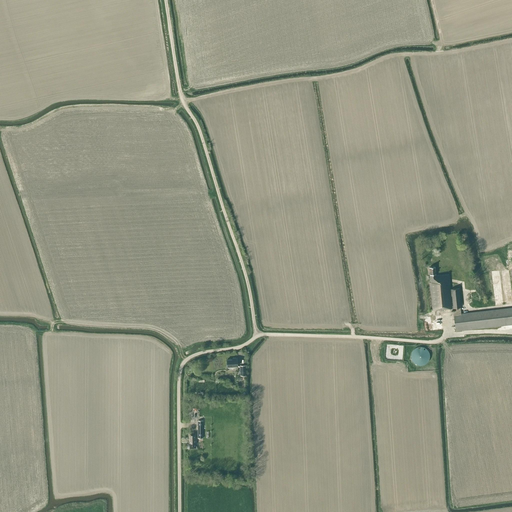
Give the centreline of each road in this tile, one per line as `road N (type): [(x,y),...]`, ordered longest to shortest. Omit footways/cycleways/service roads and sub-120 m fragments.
road 1 (track): [(255,337),(243,274),(182,111),(164,0)]
road 2 (unclassified): [(179,511),(180,368),(198,353),(255,337)]
